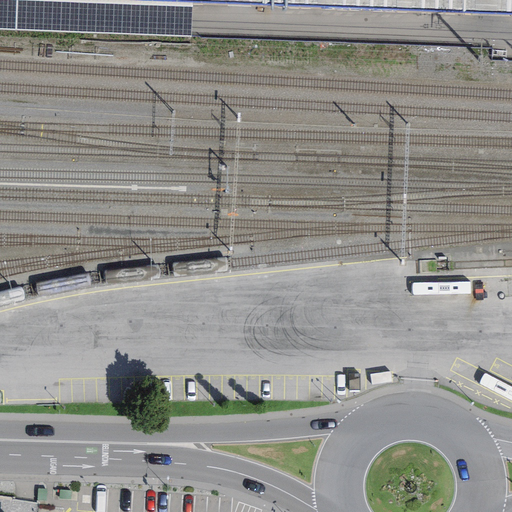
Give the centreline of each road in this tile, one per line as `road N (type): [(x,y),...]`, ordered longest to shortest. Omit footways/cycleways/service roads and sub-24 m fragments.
road 1 (primary): [(364,424),(65,447)]
road 2 (primary): [(65,447),(205,466),(320,511)]
